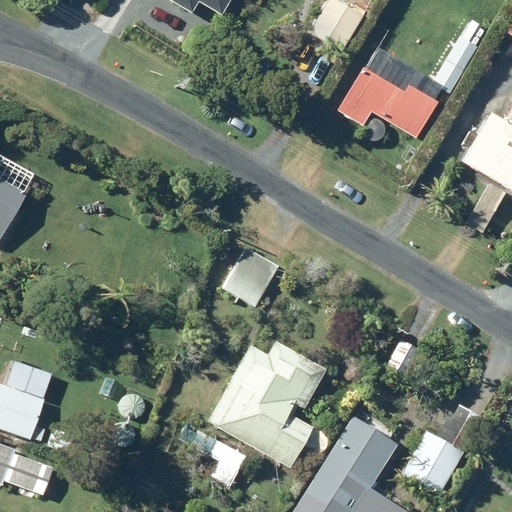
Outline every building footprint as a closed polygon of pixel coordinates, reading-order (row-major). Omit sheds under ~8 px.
[(161,0),(183,13),(190,2),(213,15),(222,0),(161,0)] [(326,0),(320,0),(301,34),(333,52),(354,15),(326,0)] [(384,0),(380,8),(399,20),(411,0),(384,0)] [(489,25),(502,0),(479,0),(471,15),(489,25)] [(511,13),(500,33),(511,40),(511,13)] [(464,66),(487,29),(471,19),(447,56),(464,66)] [(218,31),(211,42),(231,54),(237,43),(218,31)] [(352,71),(329,111),(352,125),(360,111),(406,138),(427,103),(398,86),(393,95),(352,71)] [(438,74),(424,94),(435,101),(448,81),(438,74)] [(483,179),(458,223),(475,233),(500,189),(511,195),(511,86),(492,122),(480,115),(454,162),(483,179)] [(0,161),(0,222),(26,176),(0,161)] [(240,249),(218,288),(248,306),(271,267),(240,249)] [(396,341),(378,371),(396,382),(414,352),(396,341)] [(199,424),(280,469),(302,429),(283,418),(290,406),(296,409),(318,370),(269,343),(261,357),(242,347),(199,424)] [(102,379),(97,394),(108,398),(113,382),(102,379)] [(34,399),(0,388),(0,432),(22,439),(34,399)] [(420,430),(395,475),(403,479),(384,511),(418,511),(428,494),(432,496),(474,420),(448,405),(430,436),(420,430)] [(372,491),(363,486),(389,444),(346,417),(298,494),(327,511),(326,511),(370,511),(366,496),(369,497),(372,491)] [(173,440),(212,462),(204,476),(221,486),(238,457),(182,425),(173,440)] [(0,482),(32,494),(40,474),(6,461),(10,450),(0,446),(0,482)]
